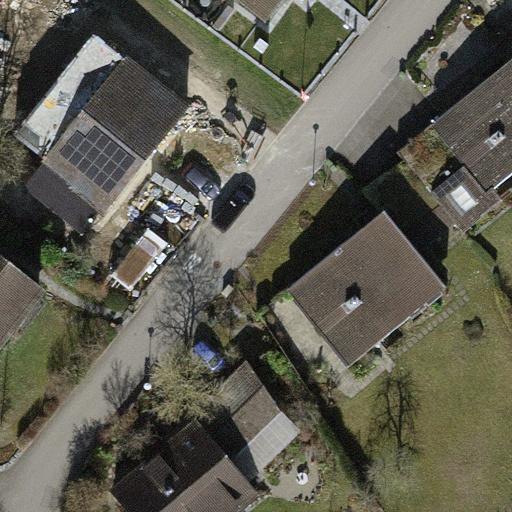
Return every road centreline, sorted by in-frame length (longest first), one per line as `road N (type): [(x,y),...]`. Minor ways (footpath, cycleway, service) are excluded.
road 1 (residential): [(24,511),(45,456),(424,0)]
road 2 (track): [(134,0),(312,133)]
